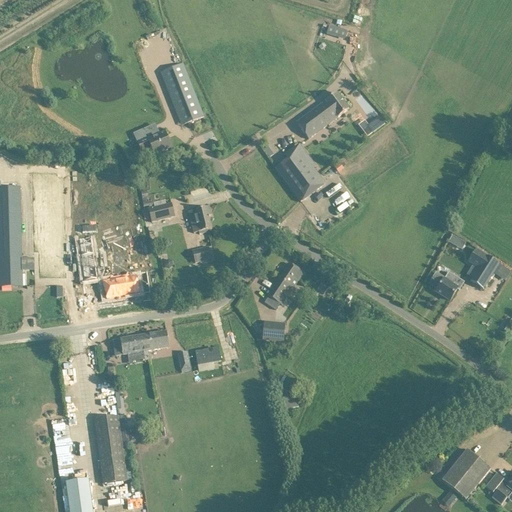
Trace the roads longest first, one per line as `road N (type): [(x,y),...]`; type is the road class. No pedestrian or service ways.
road 1 (unclassified): [(0,339),(209,310),(229,295),(272,230)]
road 2 (unclassified): [(272,230),(428,328),(511,399)]
road 3 (track): [(361,511),(463,421),(511,410)]
